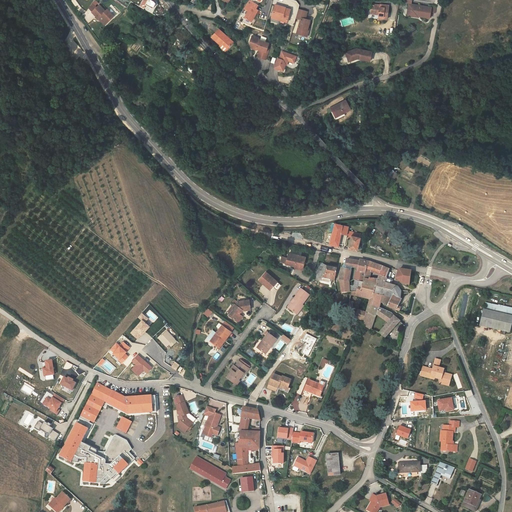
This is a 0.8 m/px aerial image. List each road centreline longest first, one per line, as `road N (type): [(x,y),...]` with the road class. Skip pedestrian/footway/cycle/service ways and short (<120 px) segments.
road 1 (primary): [(61,0),(120,106),(180,179),(215,204),(272,222),(374,210)]
road 2 (unclassified): [(205,391),(175,381),(110,379),(0,310)]
road 3 (residential): [(441,305),(498,452),(500,511)]
road 4 (residential): [(294,114),(419,63),(441,0)]
road 5 (residential): [(460,279),(271,234)]
road 6 (residential): [(294,114),(219,63),(165,0)]
road 7 (unclassified): [(441,305),(411,326),(374,451)]
road 8 (track): [(194,387),(198,307),(182,304),(130,262)]
road 9 (primary): [(374,210),(422,218),(488,254)]
